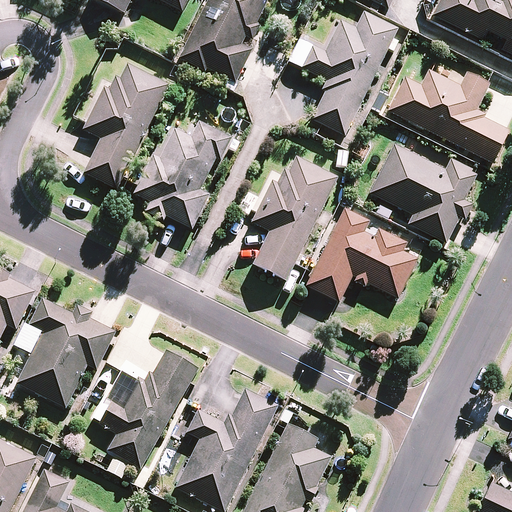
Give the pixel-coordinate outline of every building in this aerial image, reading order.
[(89,0),(123,17),(131,0),(141,0),(148,3),(149,0),(181,16),(188,0),(89,0)] [(208,0),(177,63),(203,76),(205,72),(234,86),(250,53),(240,49),(244,41),(251,44),(259,29),(255,27),(268,0),(208,0)] [(360,0),(386,13),(392,0),(360,0)] [(500,55),(511,60),(511,0),(440,0),(430,20),(479,44),(484,36),(504,46),(500,55)] [(343,140),(397,33),(362,15),(354,31),(339,24),(324,55),(312,49),(300,73),(325,85),(320,94),(324,96),(310,123),(343,140)] [(82,177),(115,194),(122,181),(169,88),(126,67),(119,82),(115,80),(108,93),(103,90),(85,125),(81,134),(99,143),(82,177)] [(403,81),(386,115),(490,167),(507,134),(480,121),(480,119),(474,116),(488,87),(486,86),(465,76),(458,90),(427,74),(419,89),(403,81)] [(165,220),(191,233),(208,198),(199,194),(215,162),(220,165),(232,142),(198,125),(190,141),(173,132),(158,161),(151,158),(137,188),(132,197),(148,205),(143,215),(162,225),(165,220)] [(392,148),(367,198),(410,219),(406,228),(444,248),(458,221),(463,224),(471,209),(463,205),(476,180),(469,176),(471,173),(450,162),(444,174),(392,148)] [(251,268),(285,284),(337,181),(295,160),(288,174),(284,172),(277,187),(271,184),(250,226),(268,235),(251,268)] [(368,225),(343,212),(305,289),(338,306),(351,280),(396,302),(416,262),(401,255),(406,246),(377,232),(373,241),(362,236),(368,225)] [(0,339),(6,329),(15,333),(34,295),(7,281),(9,278),(0,273),(0,339)] [(39,336),(14,387),(64,412),(85,369),(94,373),(114,334),(88,321),(90,316),(75,308),(71,317),(40,302),(27,330),(39,336)] [(105,454),(139,473),(196,372),(165,354),(152,377),(148,375),(143,384),(137,381),(136,383),(122,407),(113,401),(97,428),(114,438),(105,454)] [(173,491),(214,511),(224,511),(277,410),(244,393),(231,418),(228,417),(223,426),(197,412),(185,436),(198,443),(173,491)] [(286,427),(243,511),(303,511),(300,511),(304,503),(308,506),(316,491),(315,490),(330,460),(312,451),(317,443),(286,427)] [(0,511),(10,511),(36,460),(0,442),(0,511)] [(22,511),(81,511),(69,506),(66,511),(58,511),(55,510),(68,484),(43,472),(22,511)] [(477,511),(511,511),(511,496),(490,486),(477,511)]
